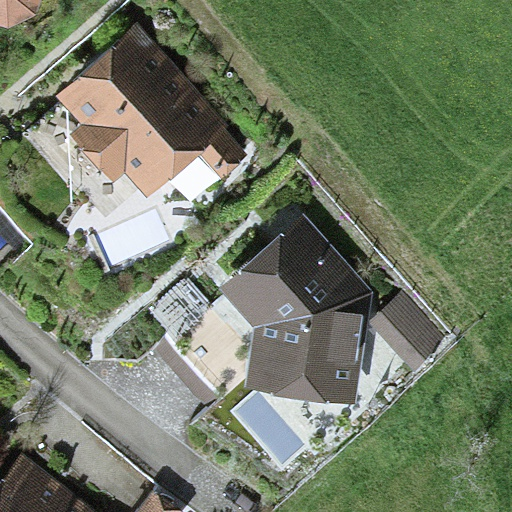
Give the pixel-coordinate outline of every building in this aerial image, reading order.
[(0,0),(0,16),(8,18),(23,12),(30,0),(0,0)] [(210,134),(136,40),(67,95),(141,189),(210,134)] [(363,302),(306,231),(224,294),(257,330),(245,388),(350,406),(363,302)] [(67,511),(20,472),(0,495),(0,511),(67,511)] [(195,511),(159,484),(137,511),(195,511)]
